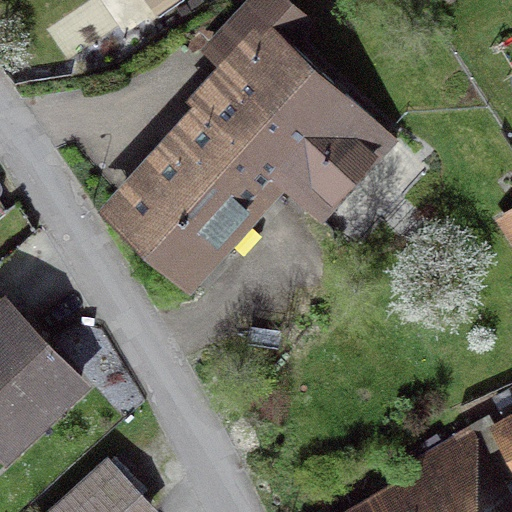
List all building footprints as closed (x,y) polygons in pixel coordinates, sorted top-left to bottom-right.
[(392,151),(259,28),(88,211),(183,300),(284,192),(321,226),(392,151)] [(511,228),(511,200),(499,209),(511,228)] [(92,386),(0,305),(0,434),(28,459),(92,386)] [(511,511),(511,504),(473,439),(347,511),(511,511)] [(42,511),(153,511),(157,508),(108,454),(42,511)]
